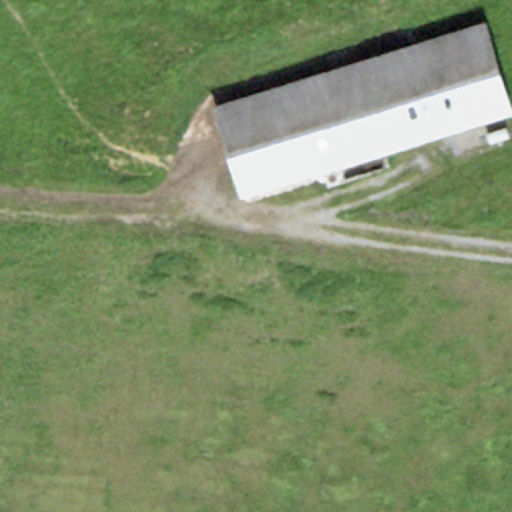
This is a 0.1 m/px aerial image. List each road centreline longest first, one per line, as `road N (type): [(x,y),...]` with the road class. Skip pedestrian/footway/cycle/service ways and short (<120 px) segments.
road 1 (track): [(207,201),(511,238)]
road 2 (track): [(207,201),(0,191)]
